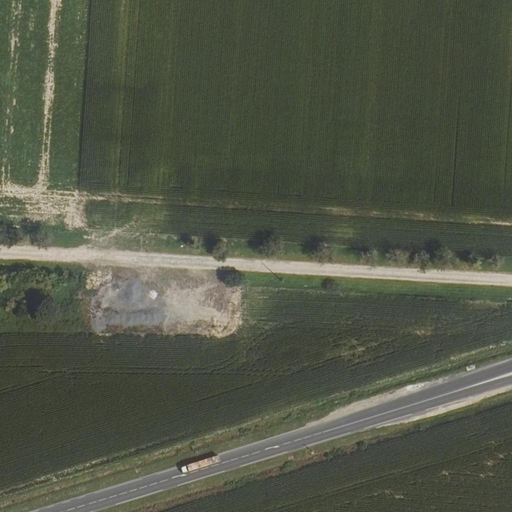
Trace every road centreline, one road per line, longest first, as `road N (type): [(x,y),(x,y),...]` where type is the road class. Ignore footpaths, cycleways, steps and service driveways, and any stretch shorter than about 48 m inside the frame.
road 1 (track): [(0,258),(511,285)]
road 2 (primary): [(62,511),(482,382)]
